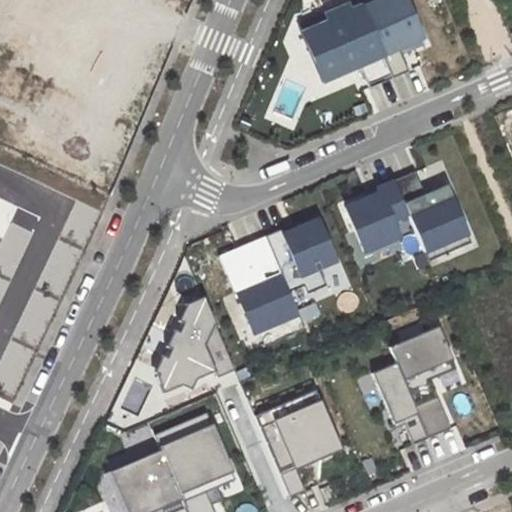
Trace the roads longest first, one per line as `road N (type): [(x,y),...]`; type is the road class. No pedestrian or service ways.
road 1 (residential): [(511,81),(237,200),(161,173)]
road 2 (unclassified): [(1,511),(161,173)]
road 3 (unknown): [(0,342),(57,223),(52,202),(0,177)]
road 4 (unclassified): [(161,173),(232,0)]
road 5 (residential): [(390,511),(511,459)]
